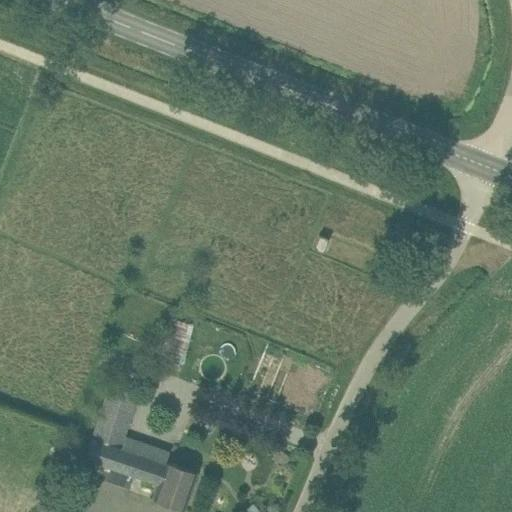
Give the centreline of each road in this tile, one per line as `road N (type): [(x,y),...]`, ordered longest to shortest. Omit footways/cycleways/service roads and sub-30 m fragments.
road 1 (tertiary): [(484,170),(49,0)]
road 2 (unclassified): [(302,511),(369,363),(444,271),(484,170)]
